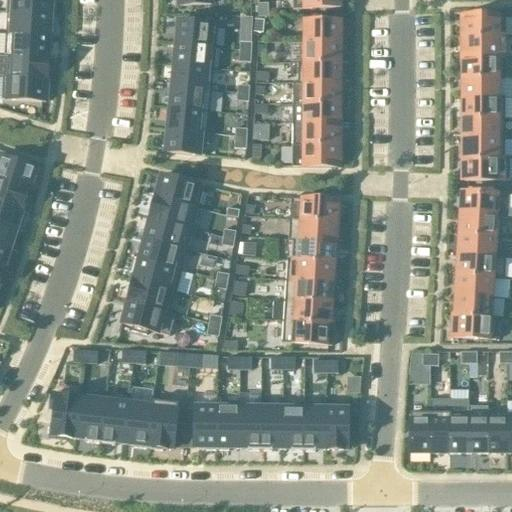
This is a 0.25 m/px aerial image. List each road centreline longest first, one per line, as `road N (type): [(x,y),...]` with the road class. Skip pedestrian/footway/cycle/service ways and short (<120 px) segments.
road 1 (residential): [(402,0),(400,198),(377,494)]
road 2 (residential): [(109,0),(94,161),(59,288),(0,428)]
road 3 (residential): [(0,472),(156,495),(377,494)]
road 4 (residential): [(377,494),(511,493)]
